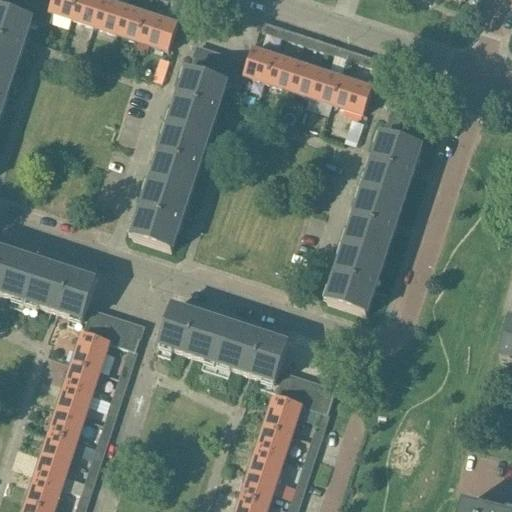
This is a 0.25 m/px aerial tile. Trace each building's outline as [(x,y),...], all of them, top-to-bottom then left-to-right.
[(0,0),(0,12),(8,15),(13,0),(0,0)] [(27,0),(13,0),(8,15),(21,19),(27,0)] [(32,25),(33,25),(40,0),(27,0),(21,19),(33,23),(32,25)] [(42,0),(40,0),(33,25),(47,29),(51,17),(50,17),(54,4),(42,0)] [(72,24),(80,0),(55,0),(54,4),(50,17),(51,17),(72,24)] [(104,5),(89,0),(80,0),(72,24),(95,32),(104,5)] [(182,0),(166,0),(166,4),(185,10),(188,2),(182,0)] [(117,39),(126,12),(104,5),(95,32),(117,39)] [(8,15),(0,12),(0,74),(14,79),(32,25),(33,23),(21,19),(8,15)] [(148,19),(126,12),(117,39),(139,47),(148,19)] [(148,19),(139,47),(170,57),(171,54),(179,30),(148,19)] [(263,26),(260,36),(279,42),(283,32),(263,26)] [(296,37),(293,46),(305,50),(309,41),(296,37)] [(331,48),(318,44),(315,54),(327,57),(331,48)] [(190,75),(203,79),(211,56),(198,51),(190,75)] [(353,55),(340,51),(337,61),(349,65),(353,55)] [(267,89),(276,62),(254,55),(249,68),(246,82),(267,89)] [(224,60),(211,56),(203,79),(216,84),(224,60)] [(383,65),(364,59),(361,68),(380,75),(383,65)] [(216,84),(229,88),(237,64),(224,60),(216,84)] [(298,69),(276,62),(267,89),(290,96),(298,69)] [(229,88),(228,89),(242,94),(246,82),(249,68),(237,64),(229,88)] [(311,103),(320,76),(298,69),(290,96),(311,103)] [(0,123),(14,79),(0,74),(0,123)] [(203,79),(190,75),(189,75),(171,131),(210,144),(228,89),(229,88),(216,84),(203,79)] [(342,83),(320,76),(311,103),(333,110),(342,83)] [(365,120),(373,94),(342,83),(333,110),(365,120)] [(392,115),(389,126),(385,139),(397,143),(405,119),(392,115)] [(416,123),(405,119),(397,143),(409,147),(416,123)] [(361,149),(364,125),(353,123),(349,147),(361,149)] [(429,127),(416,123),(409,147),(422,151),(429,127)] [(171,131),(152,187),(191,200),(210,144),(171,131)] [(405,208),(417,171),(423,152),(422,151),(409,147),(397,143),(385,139),(384,139),(365,195),(405,208)] [(173,256),(191,200),(152,187),(134,244),(173,256)] [(365,195),(347,251),(386,265),(405,208),(365,195)] [(368,321),(386,265),(347,251),(328,308),(368,321)] [(67,330),(80,334),(83,327),(84,328),(89,314),(97,288),(0,255),(0,300),(1,300),(12,304),(10,311),(37,320),(39,313),(59,319),(70,323),(67,330)] [(173,311),(159,351),(159,352),(160,352),(157,359),(170,364),(173,356),(184,360),(204,367),(202,373),(215,378),(231,331),(173,311)] [(83,339),(97,344),(105,319),(89,314),(84,328),(83,327),(80,334),(84,336),(83,339)] [(118,323),(105,319),(97,344),(110,348),(118,323)] [(109,349),(123,354),(131,328),(118,323),(110,348),(109,349)] [(511,368),(511,327),(501,366),(511,368)] [(131,328),(123,354),(129,356),(129,355),(136,357),(144,332),(131,328)] [(273,397),(273,396),(275,390),(276,390),(281,377),(289,351),(231,331),(215,378),(228,382),(231,375),(243,379),(262,386),(260,393),(273,397)] [(100,378),(107,356),(109,349),(110,348),(97,344),(83,339),(73,369),(100,378)] [(123,371),(132,374),(138,357),(136,357),(129,355),(129,356),(123,371)] [(92,401),(100,378),(73,369),(66,392),(92,401)] [(275,401),(288,405),(296,382),(281,377),(276,390),(275,390),(273,396),(276,397),(275,401)] [(310,386),(296,382),(288,405),(302,410),(310,386)] [(302,411),(315,416),(323,391),(310,386),(302,410),(302,411)] [(337,395),(323,391),(315,416),(320,417),(321,417),(329,419),(337,395)] [(66,392),(58,415),(85,424),(92,401),(66,392)] [(124,398),(116,395),(112,407),(121,410),(124,398)] [(292,441),(302,411),(302,410),(288,405),(275,401),(265,432),(292,441)] [(117,422),(121,410),(112,407),(108,419),(117,422)] [(77,447),(85,424),(58,415),(50,439),(77,447)] [(330,420),(329,419),(321,417),(320,417),(314,436),(324,439),(324,437),(330,420)] [(284,464),(292,441),(265,432),(258,455),(284,464)] [(50,439),(43,461),(70,471),(77,447),(50,439)] [(110,444),(101,441),(97,454),(106,456),(110,444)] [(106,456),(97,454),(93,465),(102,468),(106,456)] [(258,455),(250,478),(277,487),(284,464),(258,455)] [(307,458),(303,471),(312,474),(316,461),(307,458)] [(62,494),(70,471),(43,461),(35,485),(62,494)] [(308,486),(312,474),(303,471),(299,483),(308,486)] [(269,510),(277,487),(250,478),(243,501),(269,510)] [(35,485),(28,508),(39,511),(56,511),(62,494),(35,485)] [(94,492),(86,489),(82,500),(91,503),(94,492)] [(87,511),(91,503),(82,500),(78,511),(87,511)] [(243,501),(239,511),(268,511),(269,510),(243,501)]
